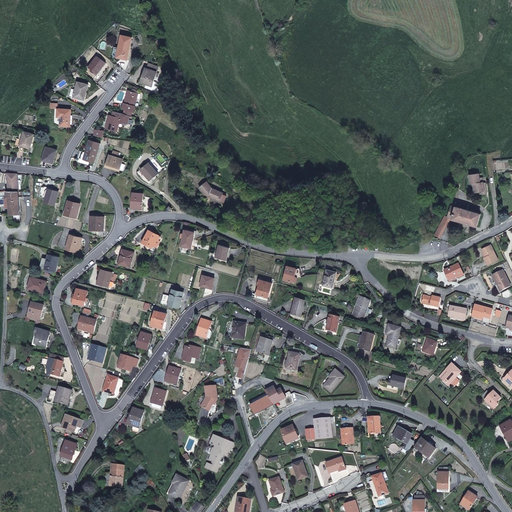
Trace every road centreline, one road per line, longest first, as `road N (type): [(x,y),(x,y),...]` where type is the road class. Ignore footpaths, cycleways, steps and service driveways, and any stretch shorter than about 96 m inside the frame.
road 1 (residential): [(104,422),(187,313),(219,296),(331,352),(360,380),(364,403)]
road 2 (residential): [(353,256),(265,249),(181,217),(121,230)]
road 3 (residential): [(121,230),(62,284),(55,304),(104,422)]
road 4 (secondary): [(508,511),(459,441),(410,413),(364,403)]
road 5 (residential): [(511,341),(446,329),(400,310),(353,256)]
road 6 (residential): [(511,220),(428,259),(353,256)]
road 7 (secondary): [(364,403),(286,413),(244,463)]
road 8 (residential): [(62,494),(43,412),(32,397),(0,385)]
